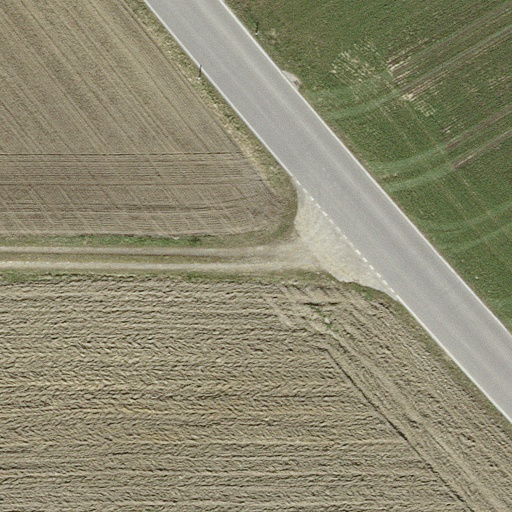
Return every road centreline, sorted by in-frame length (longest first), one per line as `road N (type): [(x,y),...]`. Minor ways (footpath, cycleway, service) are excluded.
road 1 (tertiary): [(208,0),(417,260),(511,360)]
road 2 (track): [(417,260),(0,255)]
